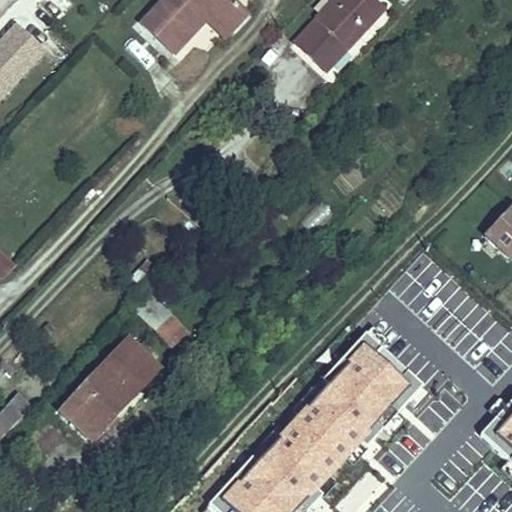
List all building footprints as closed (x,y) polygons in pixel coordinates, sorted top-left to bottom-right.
[(166,0),(142,26),(173,56),(207,19),(227,37),(247,16),(229,0),(166,0)] [(326,73),(384,11),(372,0),(335,0),(294,43),(326,73)] [(0,99),(43,54),(19,32),(1,51),(0,50),(0,99)] [(224,200),(207,182),(184,203),(202,221),(224,200)] [(511,208),(485,237),(510,262),(511,259),(511,208)] [(0,255),(0,278),(3,281),(14,270),(0,255)] [(133,311),(155,332),(169,317),(147,296),(133,311)] [(155,332),(173,349),(187,334),(169,317),(155,332)] [(208,507),(213,511),(308,511),(321,498),(315,493),(359,445),(365,451),(422,389),(364,337),(309,397),(315,403),(270,452),(264,446),(208,507)] [(60,413),(92,443),(159,371),(127,342),(60,413)] [(0,439),(31,407),(18,394),(0,413),(0,439)] [(511,402),(479,438),(511,467),(511,402)]
